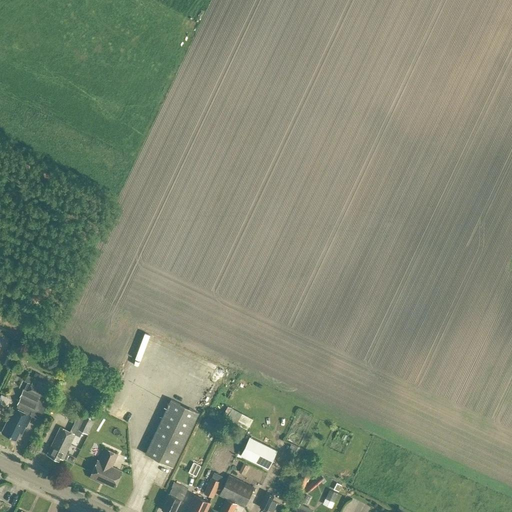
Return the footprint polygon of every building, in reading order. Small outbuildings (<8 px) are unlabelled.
[(31,415),(39,401),(39,400),(46,403),(46,402),(53,388),(54,388),(57,381),(44,375),(44,376),(35,372),(33,378),(27,375),(24,381),(27,383),(24,390),(23,389),(23,390),(19,397),(20,397),(17,404),(18,405),(16,408),(13,407),(7,419),(8,420),(1,433),(15,440),(17,436),(18,437),(24,426),(26,426),(31,415)] [(2,392),(0,396),(0,406),(7,409),(13,397),(2,392)] [(172,467),(198,412),(171,399),(145,454),(172,467)] [(243,411),(239,419),(250,425),(254,417),(243,411)] [(77,429),(88,434),(95,420),(83,415),(77,429)] [(215,428),(218,422),(209,418),(206,423),(215,428)] [(247,430),(249,426),(238,420),(236,424),(247,430)] [(75,434),(60,427),(47,455),(58,460),(60,458),(63,459),(75,434)] [(277,450),(249,437),(240,455),(268,469),(277,450)] [(300,447),(291,443),(286,454),(294,458),(300,447)] [(97,460),(89,477),(99,482),(99,481),(114,488),(122,471),(112,467),(118,454),(105,448),(99,461),(97,460)] [(193,462),(189,472),(196,476),(201,466),(193,462)] [(248,474),(251,464),(246,463),(243,472),(248,474)] [(306,481),(312,469),(300,464),(297,471),(301,473),(299,478),(306,481)] [(321,474),(304,488),(308,492),(324,478),(321,474)] [(232,511),(237,504),(244,507),(254,487),(229,475),(219,494),(226,498),(219,511),(232,511)] [(211,478),(204,493),(213,498),(220,482),(211,478)] [(182,501),(188,488),(174,482),(172,487),(169,494),(168,493),(165,499),(166,500),(162,510),(166,511),(174,511),(180,500),(182,501)] [(329,489),(325,498),(334,502),(338,493),(329,489)] [(266,493),(259,507),(267,510),(273,496),(266,493)] [(205,511),(210,502),(195,495),(186,511),(205,511)] [(272,511),(277,503),(272,500),(267,510),(272,511)]
